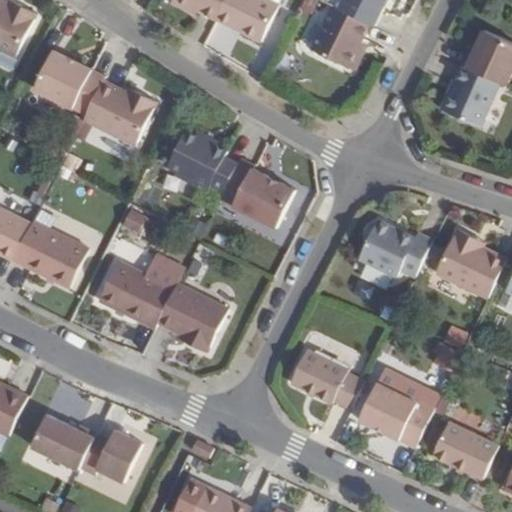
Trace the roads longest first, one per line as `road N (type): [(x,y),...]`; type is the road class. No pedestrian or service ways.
road 1 (residential): [(368,164),(218,87),(99,0)]
road 2 (residential): [(368,164),(236,423)]
road 3 (residential): [(236,423),(0,319)]
road 4 (residential): [(428,511),(236,423)]
road 5 (residential): [(454,0),(368,164)]
road 6 (residential): [(511,208),(368,164)]
